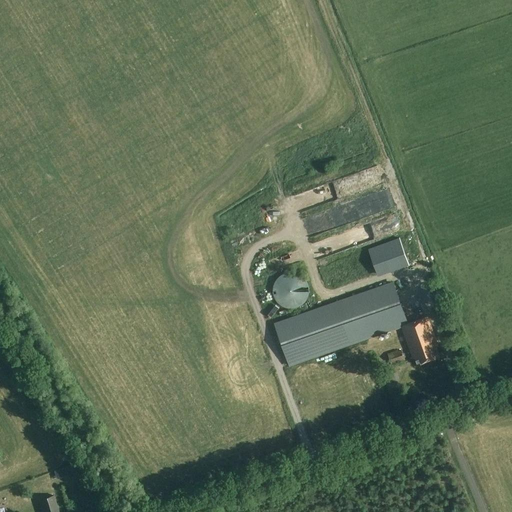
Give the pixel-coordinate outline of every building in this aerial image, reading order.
[(299,199),(343,184),(341,179),(297,194),(299,199)] [(347,196),(352,195),(347,180),(342,181),(347,196)] [(268,230),(255,237),(258,242),(270,235),(268,230)] [(359,242),(368,239),(365,231),(357,234),(359,242)] [(375,258),(405,247),(400,236),(371,247),(375,258)] [(268,259),(277,255),(274,248),(265,252),(268,259)] [(407,250),(372,258),(376,273),(411,265),(407,250)] [(347,263),(354,267),(357,262),(351,258),(347,263)] [(347,345),(401,325),(413,358),(415,357),(417,364),(440,356),(437,347),(439,346),(428,316),(407,323),(393,283),(332,304),(332,303),(275,324),(290,365),(347,345)] [(267,307),(274,304),(269,292),(262,295),(267,307)] [(398,363),(405,360),(404,357),(406,357),(404,352),(402,353),(401,350),(398,352),(397,350),(388,353),(391,364),(397,361),(398,363)] [(59,511),(55,495),(39,499),(42,511),(59,511)]
